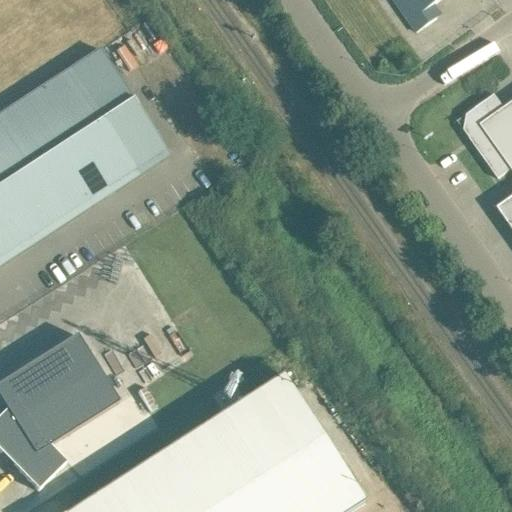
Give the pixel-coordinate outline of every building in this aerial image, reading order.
[(393,0),(417,34),(437,20),(439,10),(435,5),(442,0),(393,0)] [(98,50),(0,114),(0,258),(164,150),(98,50)] [(511,199),(498,210),(501,214),(511,205),(511,104),(505,110),(495,96),(467,116),(464,132),(498,180),(511,170),(511,199)] [(511,205),(501,214),(511,229),(511,205)] [(120,403),(76,336),(0,384),(0,399),(7,411),(3,415),(0,416),(0,452),(39,492),(66,465),(49,448),(120,403)] [(71,511),(353,511),(365,505),(282,376),(71,511)]
